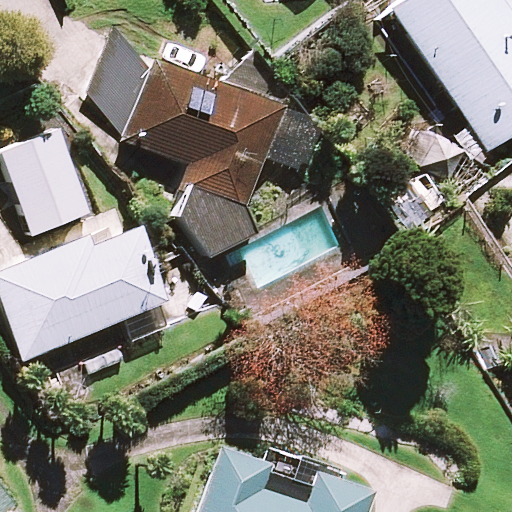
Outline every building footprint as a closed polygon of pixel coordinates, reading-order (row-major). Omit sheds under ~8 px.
[(511,0),(392,0),(377,12),(480,152),(511,128),(511,0)] [(313,125),(141,62),(114,133),(111,143),(177,167),(171,210),(198,261),(248,234),(237,214),(257,160),(295,174),(313,125)] [(82,214),(49,130),(0,149),(0,168),(27,236),(82,214)] [(156,304),(122,219),(0,268),(0,332),(12,362),(156,304)] [(256,465),(208,449),(187,511),(356,511),(363,493),(307,474),(301,491),(253,475),(256,465)]
